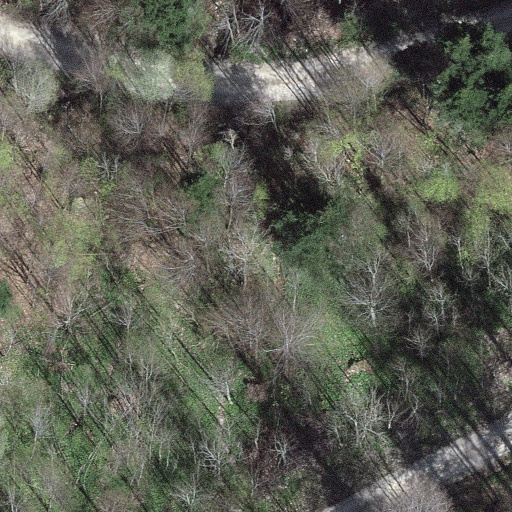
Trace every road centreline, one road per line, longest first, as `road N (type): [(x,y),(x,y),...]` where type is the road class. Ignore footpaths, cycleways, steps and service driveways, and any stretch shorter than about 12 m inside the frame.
road 1 (unclassified): [(0,36),(132,73),(211,84),(352,67),(511,17)]
road 2 (unclassified): [(511,438),(362,511)]
